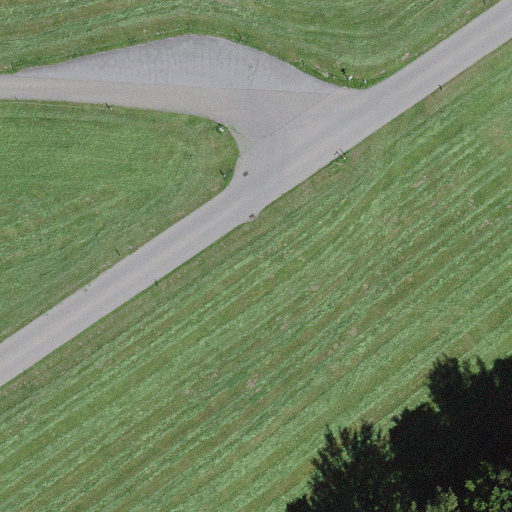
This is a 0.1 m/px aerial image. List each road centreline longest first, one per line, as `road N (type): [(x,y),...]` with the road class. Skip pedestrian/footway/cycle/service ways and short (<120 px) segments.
road 1 (unclassified): [(511,15),(0,368)]
road 2 (track): [(311,149),(268,105),(157,86),(0,83)]
